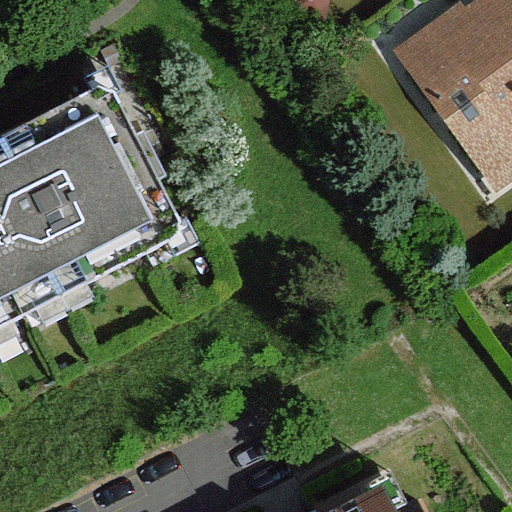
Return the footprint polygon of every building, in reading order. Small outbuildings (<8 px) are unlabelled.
[(299,0),(297,13),(326,19),(329,0),(299,0)] [(511,0),(498,0),(470,21),(473,27),(414,71),(486,172),(511,153),(511,133),(511,134),(511,133),(511,0)] [(0,141),(0,268),(25,318),(177,242),(183,226),(179,219),(133,125),(118,96),(101,89),(0,141)] [(0,330),(25,318),(0,268),(0,330)] [(397,511),(388,493),(351,511),(397,511)]
